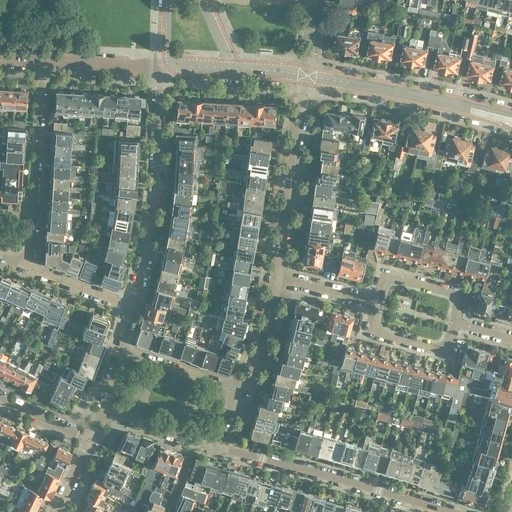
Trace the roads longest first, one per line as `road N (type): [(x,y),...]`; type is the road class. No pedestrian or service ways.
road 1 (residential): [(450,511),(211,444)]
road 2 (residential): [(130,306),(152,210),(157,67)]
road 3 (residential): [(277,280),(305,75)]
road 4 (tertiary): [(457,105),(305,75)]
road 5 (residential): [(33,212),(39,62)]
road 6 (residential): [(373,302),(374,332),(443,350),(456,323)]
road 7 (residential): [(456,323),(457,295),(421,284),(387,277),(373,302)]
road 8 (residential): [(241,390),(120,348)]
